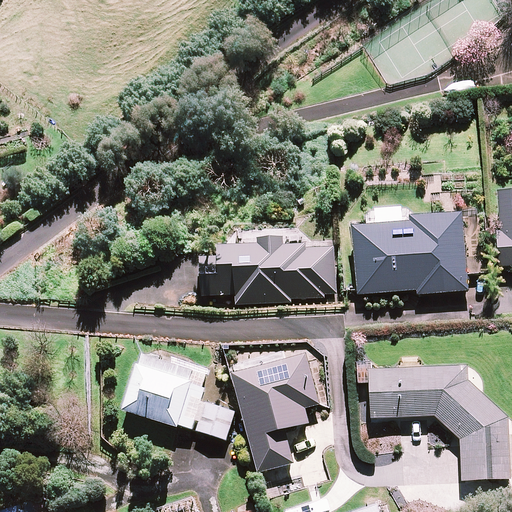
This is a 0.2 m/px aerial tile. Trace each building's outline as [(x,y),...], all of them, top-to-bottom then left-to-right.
[(511,192),(497,193),(498,232),(495,232),(497,267),(511,266),(511,192)] [(468,291),(462,214),(408,218),(408,224),(353,228),(358,295),(416,291),(417,295),(468,291)] [(306,249),(306,246),(284,247),(283,238),(258,239),(258,245),(217,246),(218,266),(201,267),(202,296),(235,295),(235,305),(290,303),(290,299),(325,298),(325,295),(336,294),(334,248),(306,249)] [(10,343),(0,342),(0,359),(9,361),(10,343)] [(209,376),(141,355),(124,411),(225,443),(234,413),(200,402),(209,376)] [(288,468),(293,467),(284,430),(308,424),(304,409),(319,405),(305,355),(232,374),(259,473),(269,471),(271,479),(290,474),(288,468)] [(468,377),(448,368),(369,371),(371,419),(435,416),(461,441),(462,481),(508,479),(508,420),(468,383),(468,377)] [(51,511),(48,498),(0,511),(51,511)] [(198,511),(194,498),(152,511),(198,511)]
